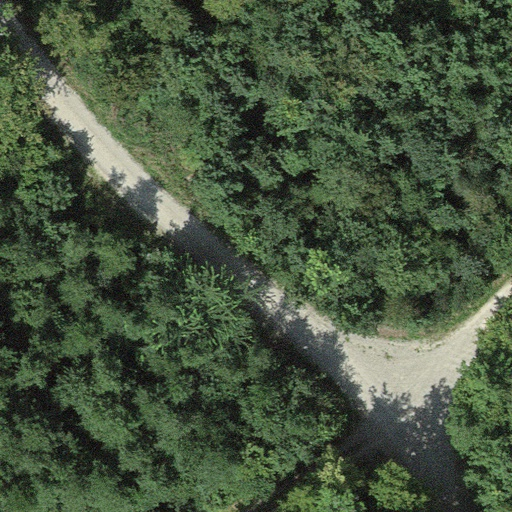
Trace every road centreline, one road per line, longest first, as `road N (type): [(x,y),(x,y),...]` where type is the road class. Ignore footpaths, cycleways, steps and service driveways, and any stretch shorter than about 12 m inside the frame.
road 1 (track): [(457,511),(412,413),(138,194),(0,26)]
road 2 (track): [(511,307),(412,413),(271,511)]
